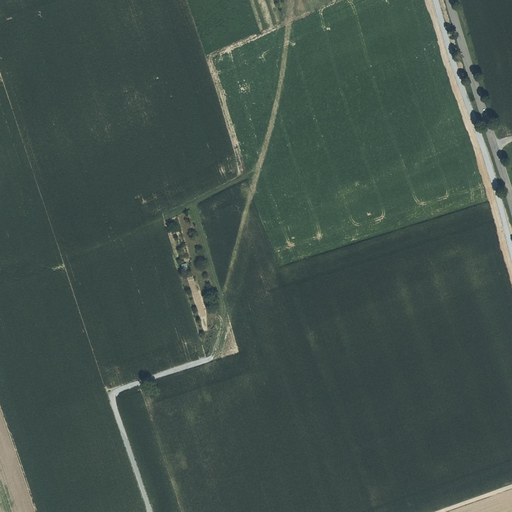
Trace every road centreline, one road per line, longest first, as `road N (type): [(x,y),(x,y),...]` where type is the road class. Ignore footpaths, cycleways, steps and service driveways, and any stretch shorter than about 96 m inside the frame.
road 1 (track): [(338,0),(209,57),(243,177),(195,205),(225,309),(210,358),(112,395),(149,511)]
road 2 (tertiary): [(451,0),(511,206)]
